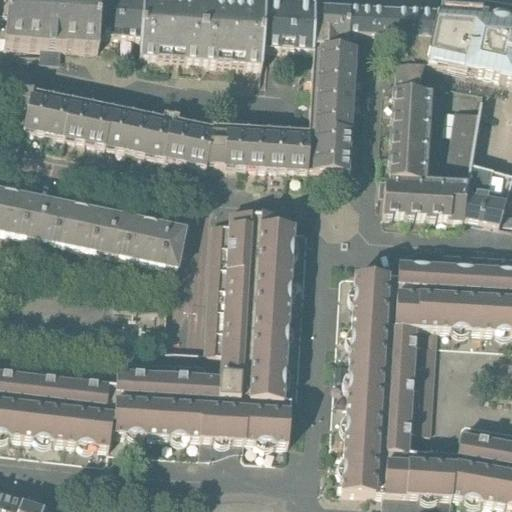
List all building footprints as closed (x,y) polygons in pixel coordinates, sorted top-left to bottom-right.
[(97,59),(97,43),(100,1),(80,0),(7,0),(3,53),(97,59)] [(336,0),(336,7),(390,10),(390,0),(336,0)] [(390,0),(390,10),(437,13),(438,0),(390,0)] [(117,44),(139,46),(142,3),(120,2),(100,1),(97,43),(117,44)] [(191,72),(213,73),(239,75),(261,77),(262,59),(262,57),(264,12),(243,10),(216,8),(195,7),(173,5),(142,3),(139,46),(138,69),(169,71),(191,72)] [(312,61),(312,56),(315,15),(290,13),(264,12),(262,57),(287,59),(312,61)] [(347,57),(348,42),(349,17),(315,15),(312,56),(347,57)] [(379,44),(399,45),(397,77),(395,77),(394,99),(418,100),(418,90),(422,80),(434,22),(401,20),(380,19),(372,19),(349,17),(348,42),(371,44),(379,44)] [(511,88),(511,27),(434,22),(422,80),(426,69),(463,77),(511,88)] [(307,139),(349,141),(353,77),(355,58),(347,57),(312,56),(312,61),(311,75),(306,75),(305,86),(311,86),(310,96),(305,96),(304,106),(310,106),(309,116),(304,116),(303,126),(308,127),(307,139)] [(22,139),(44,143),(53,102),(54,97),(43,95),(42,100),(19,95),(16,113),(27,116),(22,139)] [(44,143),(64,147),(73,106),(74,101),(63,99),(62,104),(53,102),(44,143)] [(393,120),(430,123),(431,101),(418,100),(394,99),(392,99),(391,109),(393,109),(393,120)] [(84,151),(93,110),(94,105),(83,103),(82,108),(73,106),(64,147),(84,151)] [(84,151),(105,155),(113,115),(114,110),(103,107),(102,112),(93,110),(84,151)] [(105,155),(124,159),(133,119),(134,114),(123,112),(122,116),(113,115),(105,155)] [(124,159),(145,164),(153,123),(154,118),(143,116),(142,121),(133,119),(124,159)] [(467,180),(470,173),(478,121),(463,118),(455,117),(445,177),(463,180),(467,180)] [(145,164),(165,168),(175,122),(163,120),(162,125),(153,123),(145,164)] [(391,142),(428,144),(430,123),(393,120),(390,120),(390,130),(392,130),(391,142)] [(165,168),(185,172),(193,131),(194,126),(175,122),(165,168)] [(246,177),(248,135),(248,130),(225,129),(225,134),(225,143),(212,142),(205,140),(202,143),(197,169),(204,171),(203,175),(203,176),(205,177),(206,173),(223,174),(222,175),(222,176),(246,177)] [(193,173),(203,175),(204,171),(197,169),(202,143),(205,140),(212,142),(225,143),(225,134),(212,133),(211,135),(201,133),(193,131),(185,172),(193,173)] [(266,178),(268,137),(268,131),(258,131),(258,136),(248,135),(246,177),(266,178)] [(286,180),(288,138),(289,132),(278,132),(278,137),(268,137),(266,178),(286,180)] [(288,138),(286,180),(306,181),(307,180),(347,182),(349,141),(307,139),(288,138)] [(390,163),(427,165),(428,144),(391,142),(389,142),(388,152),(391,152),(390,163)] [(411,187),(426,188),(427,165),(390,163),(388,163),(387,173),(389,173),(389,186),(411,187)] [(470,173),(462,228),(498,235),(511,185),(511,184),(476,174),(470,173)] [(403,226),(408,227),(411,187),(389,186),(388,192),(384,192),(382,225),(392,225),(392,223),(403,224),(403,226)] [(435,228),(435,226),(438,189),(426,188),(411,187),(408,227),(413,227),(414,225),(425,225),(425,228),(435,228)] [(461,230),(462,228),(466,191),(438,189),(435,226),(446,227),(446,229),(461,230)] [(0,240),(33,247),(42,208),(0,199),(0,240)] [(33,247),(105,262),(113,223),(42,208),(33,247)] [(511,222),(504,221),(503,231),(511,232),(511,222)] [(105,262),(140,270),(176,277),(184,237),(113,223),(105,262)] [(283,387),(285,365),(286,344),(287,322),(289,301),(290,279),(291,258),(293,236),(228,232),(212,231),(210,253),(209,274),(208,296),(206,318),(205,339),(204,361),(204,363),(220,364),(219,383),(219,386),(210,385),(198,385),(178,383),(157,382),(137,381),(116,380),(115,394),(92,391),(68,389),(45,386),(22,383),(0,380),(0,445),(15,447),(38,450),(62,453),(85,455),(108,458),(110,444),(133,445),(153,446),(174,448),(195,449),(199,449),(198,465),(206,466),(210,466),(211,450),(215,450),(219,450),(239,452),(263,453),(287,455),(288,437),(290,409),(282,409),(283,387)] [(449,511),(450,506),(472,510),(482,511),(511,511),(511,452),(504,451),(483,447),(462,443),(460,443),(456,464),(427,462),(417,461),(407,461),(408,440),(429,442),(430,419),(432,397),(433,375),(435,353),(436,339),(437,339),(481,341),(511,343),(511,278),(485,277),(442,274),(443,258),(431,257),(430,274),(419,273),(412,273),(398,272),(397,286),(354,283),(352,305),(351,325),(350,347),(348,370),(347,392),(346,414),(344,436),(343,458),(341,480),(340,501),(384,504),(383,510),(384,511),(413,511),(414,511),(414,506),(436,507),(437,507),(437,511),(449,511)] [(19,511),(7,508),(8,505),(1,503),(0,506),(0,505),(0,511),(19,511)]
